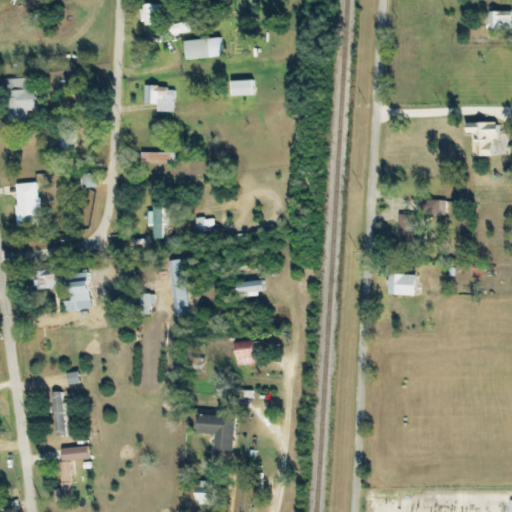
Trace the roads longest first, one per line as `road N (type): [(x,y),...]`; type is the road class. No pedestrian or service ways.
road 1 (residential): [(357,511),(393,0)]
road 2 (residential): [(7,265),(76,260),(109,229),(123,0)]
road 3 (residential): [(35,511),(7,265)]
